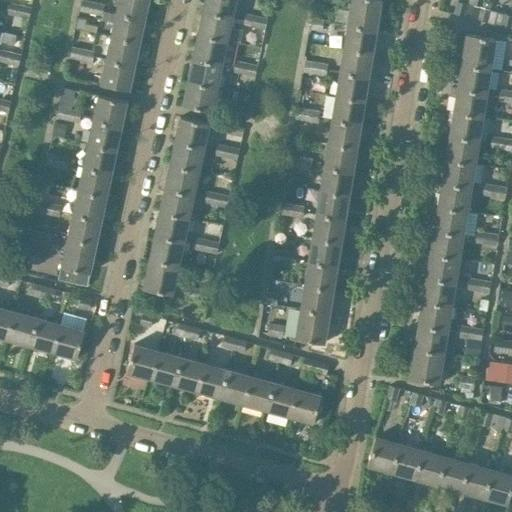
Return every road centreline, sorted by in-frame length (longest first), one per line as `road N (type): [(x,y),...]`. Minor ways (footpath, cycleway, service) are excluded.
road 1 (residential): [(339,491),(422,0)]
road 2 (residential): [(178,0),(88,421)]
road 3 (residential): [(339,491),(88,421)]
